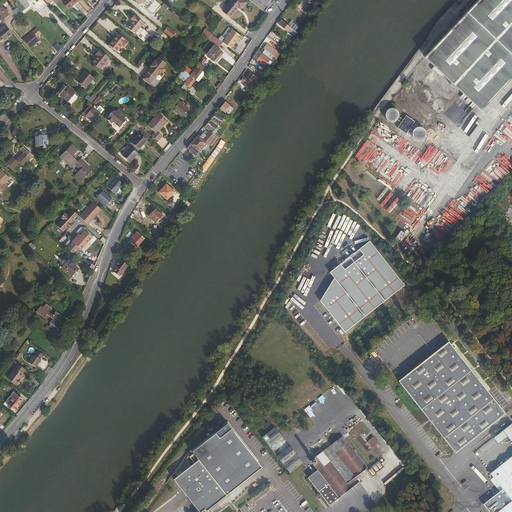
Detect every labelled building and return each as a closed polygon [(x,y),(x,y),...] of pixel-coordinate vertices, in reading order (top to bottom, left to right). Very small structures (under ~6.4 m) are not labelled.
[(26,0),(17,0),(24,8),(28,5),(25,2),(26,0)] [(46,3),(42,0),(37,0),(33,4),(36,8),(38,9),(39,9),(46,3)] [(244,0),(230,0),(223,10),(230,16),(239,6),(241,8),(246,1),(244,0)] [(250,0),(257,5),(264,11),(273,0),(250,0)] [(511,0),(479,0),(426,61),(434,66),(431,69),(440,78),(444,75),(463,93),(466,96),(468,98),(471,101),(472,102),(475,105),(481,110),(511,76),(511,0)] [(127,27),(135,33),(144,22),(140,19),(135,16),(133,15),(130,19),(133,21),(127,27)] [(291,27),(281,19),(278,23),(288,31),(291,27)] [(168,26),(164,31),(171,38),(176,33),(168,26)] [(39,32),(35,27),(22,38),(29,46),(38,39),(35,35),(39,32)] [(231,28),(221,41),(229,47),(233,42),(232,41),(234,38),(235,39),(238,42),(241,37),(238,35),(239,34),(231,28)] [(118,33),(108,45),(116,51),(121,44),(124,46),(128,42),(125,40),(125,39),(118,33)] [(52,46),(57,52),(61,48),(56,42),(52,46)] [(214,45),(207,55),(215,62),(223,52),(214,45)] [(266,45),(263,48),(273,57),(275,58),(277,54),(266,45)] [(273,57),(263,48),(261,51),(262,52),(256,60),(263,67),(271,58),(271,59),(273,57)] [(92,62),(100,69),(108,58),(99,51),(96,54),(97,55),(92,62)] [(153,58),(143,79),(156,85),(159,79),(156,78),(159,71),(161,72),(167,60),(158,56),(157,59),(153,58)] [(185,66),(182,69),(187,73),(190,75),(195,79),(201,71),(205,67),(199,63),(192,71),(185,66)] [(76,81),(84,88),(93,78),(85,71),(76,81)] [(195,79),(198,82),(205,74),(201,71),(195,79)] [(254,85),(254,84),(251,82),(256,77),(251,73),(247,78),(248,78),(246,80),(244,78),(242,81),(251,88),(252,88),(254,86),(254,85)] [(188,88),(195,79),(190,75),(187,78),(183,84),(188,88)] [(511,86),(511,76),(481,110),(486,114),(511,86)] [(75,93),(64,84),(56,94),(61,98),(62,96),(68,101),(75,93)] [(77,95),(75,93),(68,101),(71,103),(77,95)] [(179,101),(173,109),(181,116),(187,108),(179,101)] [(224,102),(219,109),(227,115),(233,108),(224,102)] [(90,104),(84,112),(86,115),(90,118),(89,119),(93,122),(101,113),(90,104)] [(400,116),(400,114),(400,113),(400,112),(399,110),(398,109),(396,108),(395,107),(393,107),(391,107),(390,107),(385,115),(385,118),(386,120),(388,121),(390,122),(392,122),(394,122),(396,121),(397,121),(398,120),(399,119),(399,118),(400,117),(400,116)] [(119,127),(123,122),(122,121),(124,119),(123,118),(126,115),(118,108),(115,111),(113,110),(106,119),(111,123),(113,121),(119,127)] [(217,112),(204,127),(213,132),(224,117),(217,112)] [(148,125),(156,133),(167,122),(159,114),(148,125)] [(410,123),(409,123),(411,119),(402,114),(400,118),(400,117),(399,118),(399,119),(398,120),(399,120),(396,126),(404,131),(407,125),(409,126),(409,125),(409,124),(410,124),(410,123)] [(424,130),(424,127),(423,126),(423,124),(422,123),(420,121),(417,121),(415,121),(413,121),(411,123),(410,123),(410,124),(409,124),(409,125),(409,126),(408,127),(408,128),(408,130),(409,132),(410,133),(412,135),(414,136),(415,136),(417,136),(419,136),(419,135),(421,134),(422,133),(423,131),(424,130)] [(160,129),(152,137),(157,143),(165,135),(160,129)] [(197,134),(186,147),(195,155),(203,146),(204,147),(207,144),(208,145),(215,137),(208,131),(204,135),(202,133),(199,136),(197,134)] [(47,144),(47,136),(42,136),(41,135),(44,135),(43,132),(37,132),(38,138),(34,139),(34,146),(37,146),(37,145),(42,145),(42,147),(45,147),(45,144),(47,144)] [(138,132),(130,141),(138,149),(146,140),(138,132)] [(70,167),(74,164),(77,161),(72,156),(77,150),(71,144),(59,156),(63,160),(70,167)] [(28,153),(21,147),(19,150),(22,153),(14,160),(11,157),(5,163),(7,165),(11,170),(18,163),(21,166),(28,159),(24,156),(28,153)] [(139,154),(131,147),(123,156),(130,163),(139,154)] [(60,162),(63,160),(59,156),(57,154),(55,157),(60,162)] [(80,181),(91,170),(80,158),(77,161),(74,164),(79,169),(73,174),(80,181)] [(115,177),(107,186),(115,194),(119,191),(117,190),(119,188),(121,190),(125,186),(115,177)] [(166,185),(159,193),(168,201),(175,193),(166,185)] [(103,192),(97,197),(105,204),(110,199),(103,192)] [(88,223),(101,209),(93,202),(81,216),(88,223)] [(78,214),(72,208),(67,214),(65,211),(61,216),(63,218),(57,225),(63,230),(66,226),(68,228),(73,223),(71,221),(78,214)] [(155,209),(148,216),(155,222),(162,215),(155,209)] [(400,244),(407,234),(400,229),(393,239),(400,244)] [(85,230),(78,238),(77,239),(75,238),(72,241),(83,251),(89,244),(87,242),(92,237),(85,230)] [(131,243),(136,248),(144,239),(136,233),(132,238),(133,240),(131,243)] [(126,265),(120,259),(114,265),(114,266),(113,267),(115,268),(112,271),(118,276),(121,272),(120,271),(126,265)] [(78,268),(69,260),(63,267),(72,275),(78,268)] [(139,266),(135,263),(130,268),(133,272),(139,266)] [(47,325),(45,327),(53,333),(57,328),(55,327),(58,323),(56,321),(58,319),(59,320),(62,316),(59,314),(56,311),(53,315),(48,311),(51,307),(46,303),(43,307),(41,305),(36,311),(44,317),(46,313),(52,318),(49,322),(50,323),(48,326),(47,325)] [(434,353),(428,358),(399,381),(455,453),(505,414),(465,363),(449,343),(448,342),(436,352),(434,353)] [(34,355),(29,362),(35,367),(41,360),(40,359),(35,356),(34,355)] [(25,369),(19,364),(8,378),(16,384),(18,385),(26,375),(23,373),(26,369),(25,369)] [(13,396),(6,404),(14,410),(20,402),(13,396)] [(210,508),(227,495),(225,493),(228,491),(230,493),(262,468),(228,424),(192,452),(196,456),(192,460),(194,463),(174,479),(199,511),(201,511),(205,509),(206,511),(208,511),(210,508)] [(274,427),(262,437),(290,473),(303,463),(274,427)] [(347,484),(356,477),(367,468),(342,436),(331,445),(326,438),(312,449),(317,456),(310,461),(317,470),(308,478),(330,506),(351,489),(347,484)] [(368,451),(378,442),(373,437),(363,445),(368,451)] [(511,511),(511,455),(490,473),(503,489),(484,505),(489,511),(511,511)] [(359,482),(356,477),(347,484),(351,489),(359,482)]
